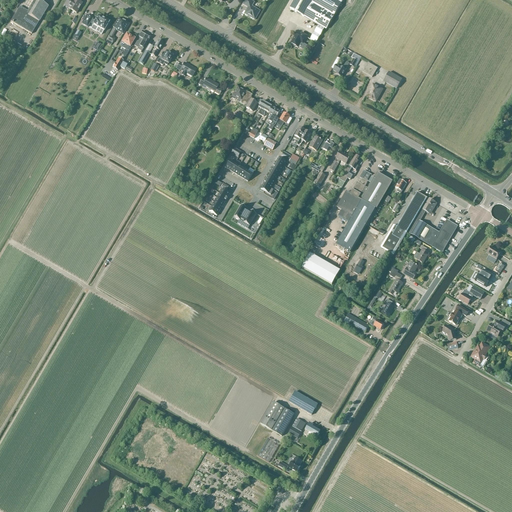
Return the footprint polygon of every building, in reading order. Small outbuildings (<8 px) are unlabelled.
[(36,0),(34,0),(27,12),(20,7),(11,22),(32,34),(39,22),(39,23),(49,7),(36,0)] [(70,10),(76,14),(82,4),(76,0),(75,2),(71,0),(68,0),(64,7),(70,10)] [(244,14),(255,21),(261,12),(252,7),(254,3),(249,0),(245,0),(243,5),(248,8),(244,14)] [(316,43),(324,29),(326,30),(343,0),(295,0),(290,9),(304,17),(319,26),(310,40),(316,43)] [(96,32),(101,35),(104,31),(104,32),(109,23),(98,16),(95,22),(92,20),(93,19),(87,16),(82,24),(88,28),(90,24),(98,28),(96,32)] [(72,23),(69,29),(72,30),(78,20),(74,18),(71,23),(72,23)] [(130,24),(119,18),(113,28),(117,30),(116,31),(123,35),(130,24)] [(81,34),(77,32),(73,39),(76,42),(81,34)] [(137,42),(134,46),(138,49),(147,34),(143,32),(139,38),(140,39),(138,42),(137,42)] [(296,35),(291,44),(293,45),(292,46),(296,48),(296,47),(298,48),(302,50),(304,45),(303,45),(308,36),(302,33),(299,37),(296,35)] [(138,49),(137,50),(141,53),(146,44),(147,43),(151,36),(147,34),(138,49)] [(129,48),(130,49),(136,40),(127,35),(120,46),(120,47),(127,50),(129,48)] [(159,51),(163,44),(158,41),(154,48),(156,49),(154,51),(151,55),(155,58),(159,51)] [(93,50),(98,52),(102,46),(97,43),(93,50)] [(145,52),(139,63),(143,66),(150,54),(145,52)] [(167,66),(168,65),(173,56),(166,53),(163,59),(160,58),(157,63),(163,66),(164,65),(167,66)] [(354,54),(352,58),(354,59),(357,62),(356,64),(355,66),(357,67),(362,58),(354,54)] [(119,58),(113,68),(118,71),(124,61),(119,58)] [(337,73),(336,75),(342,78),(350,64),(347,63),(343,69),(340,67),(337,65),(333,71),(337,73)] [(378,69),(368,63),(363,73),(372,78),(378,69)] [(155,73),(159,67),(154,64),(150,70),(155,73)] [(187,75),(192,78),(196,71),(184,64),(183,66),(180,64),(176,70),(180,72),(181,71),(183,72),(181,75),(185,78),(187,75)] [(402,80),(389,72),(383,82),(397,90),(402,80)] [(211,91),(219,96),(222,91),(217,88),(218,86),(206,79),(205,81),(202,79),(198,85),(202,87),(203,86),(208,89),(207,91),(210,92),(211,91)] [(376,102),(383,90),(376,85),(376,86),(373,84),(366,96),(376,102)] [(247,92),(238,87),(232,97),(232,99),(235,100),(236,99),(238,100),(237,101),(240,103),(239,104),(245,108),(253,95),(247,92)] [(352,89),(350,94),(359,100),(362,95),(352,89)] [(246,108),(253,112),(258,104),(251,100),(246,108)] [(261,116),(268,104),(266,103),(266,102),(264,102),(263,102),(263,101),(259,108),(261,109),(258,114),(261,116)] [(266,112),(268,114),(272,107),(268,104),(261,116),(264,117),(265,115),(264,114),(266,112)] [(268,124),(268,125),(270,127),(271,125),(272,126),(273,124),(276,125),(279,120),(276,119),(280,112),(277,109),(271,119),(271,120),(269,122),(268,124)] [(284,123),(286,124),(290,117),(284,114),(280,121),(275,129),(279,131),(284,123)] [(297,146),(306,131),(300,128),(295,137),(297,139),(295,145),(297,146)] [(306,144),(311,135),(306,131),(297,146),(300,148),(304,142),(306,144)] [(259,140),(265,143),(268,137),(263,134),(259,140)] [(309,148),(316,152),(322,141),(315,137),(309,148)] [(268,139),(264,146),(272,151),(276,144),(268,139)] [(322,149),(329,154),(335,143),(331,141),(328,145),(325,143),(322,149)] [(232,153),(239,157),(241,153),(235,149),(232,153)] [(345,164),(346,165),(350,158),(340,152),(336,159),(338,160),(337,162),(335,161),(329,170),(334,172),(339,164),(339,163),(340,161),(345,164)] [(284,153),(281,157),(288,161),(291,157),(284,153)] [(354,170),(356,170),(358,167),(356,166),(360,159),(356,156),(350,165),(349,165),(341,179),(340,179),(339,180),(340,180),(345,183),(348,179),(350,180),(353,176),(349,174),(352,168),(354,170)] [(276,163),(284,167),(287,163),(279,158),(276,163)] [(226,168),(231,171),(235,163),(231,161),(226,168)] [(231,171),(235,174),(240,166),(241,164),(237,161),(235,163),(231,171)] [(282,172),(284,167),(276,163),(274,167),(282,172)] [(320,171),(321,169),(312,164),(310,167),(319,173),(320,171)] [(235,174),(239,177),(244,169),(240,166),(235,174)] [(279,176),(282,172),(274,167),(271,172),(279,176)] [(239,177),(244,179),(248,171),(244,169),(239,177)] [(244,179),(248,182),(253,174),(248,171),(244,179)] [(351,194),(359,199),(368,182),(367,181),(371,175),(364,171),(360,177),(363,179),(360,184),(357,183),(351,194)] [(277,181),(279,176),(271,172),(269,176),(277,181)] [(320,187),(326,176),(320,173),(314,184),(320,187)] [(378,209),(382,200),(393,182),(377,174),(362,200),(378,209)] [(274,185),(277,181),(269,176),(266,180),(274,185)] [(266,180),(263,185),(271,189),(274,185),(266,180)] [(341,190),(345,183),(340,180),(337,185),(340,187),(339,189),(341,190)] [(406,185),(406,184),(400,181),(395,188),(398,190),(397,192),(401,194),(406,185)] [(263,185),(261,189),(271,195),(273,191),(271,189),(263,185)] [(222,189),(219,194),(227,198),(230,194),(222,189)] [(351,194),(350,194),(346,192),(337,208),(342,211),(338,217),(349,223),(336,245),(351,253),(376,209),(377,210),(378,209),(362,200),(362,201),(359,199),(351,194)] [(427,199),(422,195),(421,192),(418,193),(417,193),(397,228),(394,226),(381,248),(394,256),(427,199)] [(225,203),(227,198),(219,194),(217,198),(225,203)] [(222,207),(225,203),(217,198),(214,203),(222,207)] [(437,204),(430,200),(429,200),(423,211),(421,213),(424,214),(425,212),(429,214),(432,208),(434,209),(437,204)] [(220,212),(222,207),(214,203),(212,207),(220,212)] [(241,206),(234,217),(240,221),(238,224),(248,229),(250,225),(254,219),(256,215),(251,211),(250,212),(246,210),(247,209),(241,206)] [(220,212),(212,207),(209,212),(217,216),(220,212)] [(424,214),(421,213),(409,234),(442,253),(457,227),(447,221),(440,234),(420,222),(424,214)] [(378,232),(371,228),(368,232),(377,237),(379,233),(378,232)] [(426,252),(427,250),(422,246),(420,249),(422,250),(420,255),(416,253),(413,258),(416,260),(423,264),(429,254),(426,252)] [(488,254),(497,260),(501,253),(492,248),(488,254)] [(340,271),(310,254),(302,268),(332,285),(340,271)] [(362,267),(365,262),(361,260),(358,265),(358,264),(355,269),(360,273),(363,267),(362,267)] [(410,263),(403,274),(413,280),(417,274),(415,273),(418,267),(410,263)] [(501,274),(505,267),(499,264),(495,270),(501,274)] [(391,273),(401,279),(403,277),(397,274),(398,272),(391,268),(389,272),(391,273)] [(489,283),(490,281),(489,280),(492,276),(493,277),(494,277),(483,270),(480,275),(479,274),(479,275),(475,281),(475,282),(486,288),(488,283),(489,284),(489,283)] [(400,282),(401,279),(391,273),(389,276),(396,280),(389,293),(393,296),(395,292),(397,294),(403,284),(400,282)] [(480,300),(484,293),(473,287),(469,294),(480,300)] [(459,300),(468,305),(471,300),(467,297),(464,295),(462,294),(459,300)] [(388,317),(394,307),(391,306),(393,303),(387,300),(386,302),(388,304),(382,313),(388,317)] [(469,312),(459,305),(453,314),(452,314),(450,318),(451,318),(449,322),(456,326),(463,315),(466,317),(469,312)] [(348,314),(344,322),(365,334),(369,326),(348,314)] [(380,322),(377,321),(378,320),(374,317),(371,322),(375,324),(374,327),(377,329),(378,329),(381,330),(382,330),(383,328),(382,328),(384,325),(380,323),(380,322)] [(491,325),(487,332),(497,338),(501,331),(503,332),(503,331),(506,333),(511,325),(506,322),(504,326),(501,324),(497,322),(494,327),(491,325)] [(448,336),(450,342),(456,340),(454,331),(446,326),(442,332),(448,336)] [(449,351),(458,349),(457,342),(447,345),(449,351)] [(477,349),(472,358),(476,360),(473,364),(478,367),(480,363),(483,359),(484,360),(486,357),(485,356),(489,349),(482,344),(479,350),(477,349)] [(312,416),(318,405),(295,392),(289,403),(312,416)] [(295,415),(285,410),(273,402),(260,425),(272,432),(282,437),(295,415)] [(298,439),(306,424),(297,419),(289,434),(298,439)] [(305,431),(304,434),(307,436),(309,432),(317,437),(320,432),(312,428),(313,426),(310,424),(305,431)] [(280,445),(268,438),(258,457),(269,463),(280,445)] [(300,466),(302,462),(296,458),(294,462),(293,462),(289,468),(297,473),(301,467),(300,466)] [(286,471),(288,467),(281,463),(278,466),(286,471)]
